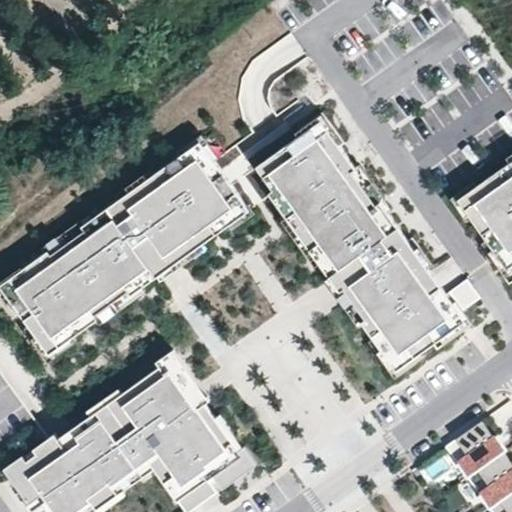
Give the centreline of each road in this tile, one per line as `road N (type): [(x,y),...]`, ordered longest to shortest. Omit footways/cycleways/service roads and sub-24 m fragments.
road 1 (residential): [(295,511),(505,360)]
road 2 (track): [(0,240),(203,81)]
